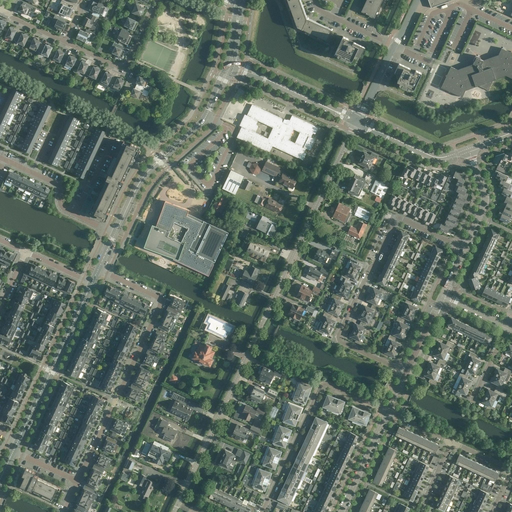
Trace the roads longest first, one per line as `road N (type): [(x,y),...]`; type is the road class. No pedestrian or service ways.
road 1 (tertiary): [(178,504),(357,121)]
road 2 (residential): [(407,371),(338,338),(340,332),(397,217),(464,248)]
road 3 (residential): [(97,269),(163,300),(76,481)]
road 4 (tertiary): [(18,440),(92,282)]
road 5 (residential): [(262,511),(323,384)]
road 6 (residential): [(65,41),(122,68),(158,0)]
road 7 (unclassified): [(427,62),(458,3),(511,28)]
road 8 (tertiary): [(357,121),(432,156),(469,149)]
